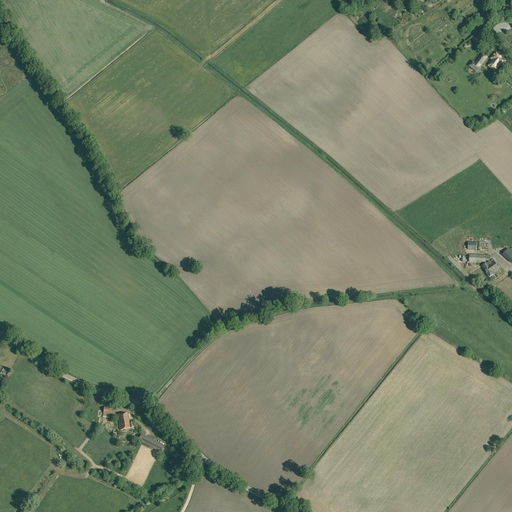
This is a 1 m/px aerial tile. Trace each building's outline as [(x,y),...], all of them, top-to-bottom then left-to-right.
[(502,8),(504,11),(509,7),(510,6),(511,6),(511,5),(511,0),(510,0),(508,3),(507,4),(502,8)] [(473,63),(474,64),(476,66),(479,68),(488,57),(483,53),(482,53),(473,63)] [(488,66),(495,71),(496,70),(495,70),(497,68),(498,68),(500,64),(502,66),(506,61),(495,53),(492,57),(494,59),(488,66)] [(511,258),(510,256),(511,254),(506,250),(502,255),(511,262),(511,261),(511,258)] [(469,263),(486,263),(486,255),(470,254),(469,263)] [(482,266),(489,277),(495,274),(494,272),(499,270),(493,259),(489,262),(490,262),(482,266)] [(107,416),(112,416),(113,409),(104,407),(103,415),(107,416)] [(118,415),(120,430),(134,427),(133,423),(129,423),(128,414),(118,415)] [(138,441),(161,453),(164,446),(141,433),(138,441)]
